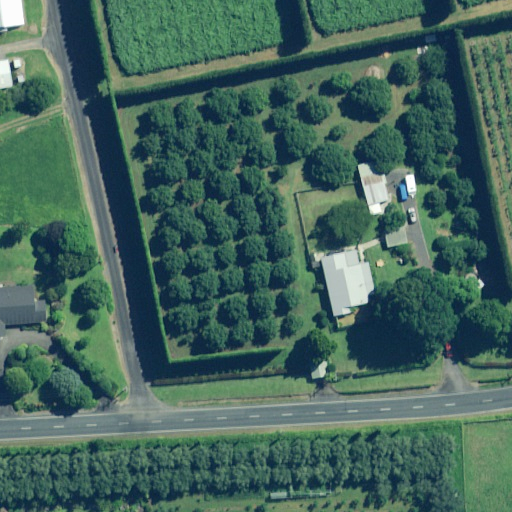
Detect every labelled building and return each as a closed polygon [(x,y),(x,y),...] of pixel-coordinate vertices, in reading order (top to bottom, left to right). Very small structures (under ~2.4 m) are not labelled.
[(0,0),(0,28),(23,25),(19,0),(0,0)] [(0,88),(11,86),(7,60),(0,61),(0,88)] [(391,199),(384,172),(363,177),(372,214),(383,211),(381,202),(391,199)] [(409,242),(405,225),(386,230),(390,246),(409,242)] [(315,268),(326,266),(337,315),(354,312),(353,306),(373,302),(371,295),(376,293),(370,261),(365,262),(362,249),(328,256),(327,250),(311,253),(315,268)] [(33,287),(0,288),(0,337),(5,338),(5,324),(45,323),(44,301),(34,301),(33,287)] [(331,373),(326,360),(311,366),(316,379),(331,373)]
